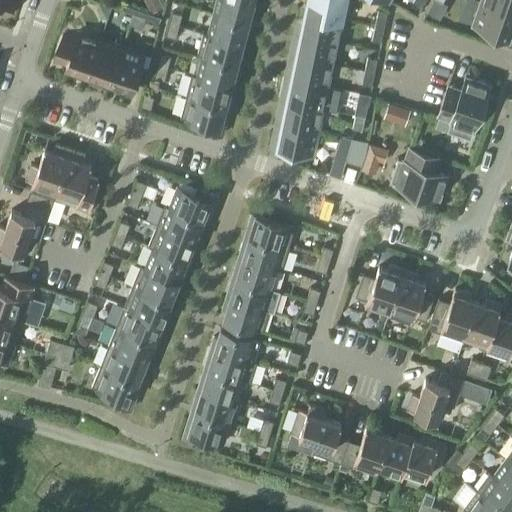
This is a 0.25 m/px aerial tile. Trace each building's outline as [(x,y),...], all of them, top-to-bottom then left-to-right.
[(0,0),(0,18),(4,19),(10,0),(0,0)] [(144,0),(150,12),(162,5),(159,0),(144,0)] [(247,0),(215,0),(212,13),(247,22),(253,2),(247,0)] [(306,0),(304,11),(341,19),(345,0),(306,0)] [(511,0),(480,0),(480,2),(511,12),(511,0)] [(511,24),(511,12),(480,2),(472,25),(508,37),(511,24)] [(160,17),(126,5),(124,11),(133,14),(145,18),(158,23),(160,17)] [(304,11),(299,34),(337,42),(341,19),(304,11)] [(377,11),(374,25),(383,27),(386,13),(377,11)] [(172,12),(168,24),(178,26),(182,14),(172,12)] [(202,32),(202,33),(242,43),(247,22),(212,13),(207,33),(202,32)] [(133,14),(129,24),(141,28),(145,18),(133,14)] [(178,26),(168,24),(165,36),(175,39),(178,26)] [(383,27),(374,25),(371,40),(380,42),(383,27)] [(54,63),(88,75),(100,39),(78,31),(75,37),(64,34),(54,63)] [(202,33),(197,54),(236,64),(242,43),(202,33)] [(299,34),(295,56),(332,64),(337,42),(299,34)] [(88,75),(109,82),(122,46),(100,39),(88,75)] [(122,46),(109,82),(131,90),(143,54),(122,46)] [(160,53),(157,65),(167,68),(170,56),(160,53)] [(191,74),(191,75),(235,86),(238,75),(234,74),(236,64),(197,54),(196,54),(201,56),(196,75),(191,74)] [(295,56),(290,78),(327,86),(332,64),(295,56)] [(367,57),(364,71),(374,73),(377,60),(367,57)] [(167,68),(157,65),(154,78),(164,80),(167,68)] [(374,73),(364,71),(361,84),(371,86),(374,73)] [(191,75),(186,95),(225,106),(228,96),(232,97),(235,86),(191,75)] [(437,115),(439,116),(450,120),(446,131),(470,139),(489,85),(465,77),(460,90),(447,85),(445,92),(437,115)] [(290,78),(285,101),(323,109),(327,86),(290,78)] [(148,95),(143,94),(140,106),(150,109),(153,97),(148,95)] [(225,106),(186,95),(180,117),(203,123),(202,129),(222,135),(227,117),(223,116),(225,106)] [(285,101),(281,123),(318,131),(323,109),(285,101)] [(357,102),(355,115),(364,117),(367,104),(357,102)] [(384,117),(404,124),(409,110),(389,103),(384,117)] [(364,117),(355,115),(352,128),(362,130),(364,117)] [(313,154),(318,131),(281,123),(278,134),(276,146),(274,155),(286,157),(294,159),(296,150),(313,154)] [(352,138),(345,161),(360,166),(363,158),(364,157),(367,141),(352,138)] [(378,172),(388,146),(371,140),(361,166),(378,172)] [(32,182),(26,201),(50,210),(54,198),(53,198),(69,151),(54,146),(52,151),(44,148),(38,166),(30,163),(25,179),(32,182)] [(432,155),(408,147),(404,160),(397,158),(389,182),(438,199),(447,175),(434,171),(438,158),(432,155)] [(84,157),(69,151),(53,198),(54,198),(88,210),(99,179),(87,175),(91,164),(83,161),(84,157)] [(345,176),(353,179),(355,172),(350,169),(348,169),(345,176)] [(136,179),(131,192),(141,195),(146,183),(136,179)] [(164,204),(164,205),(202,220),(205,211),(209,213),(216,195),(197,188),(195,193),(177,186),(168,206),(164,204)] [(141,195),(131,192),(126,204),(136,208),(141,195)] [(50,210),(26,201),(21,213),(11,209),(5,227),(0,225),(0,252),(21,259),(35,219),(45,223),(50,210)] [(164,205),(156,225),(198,242),(202,231),(198,229),(202,220),(164,205)] [(251,227),(249,236),(288,248),(294,227),(255,215),(251,214),(247,225),(251,227)] [(120,220),(115,232),(125,236),(129,224),(120,220)] [(156,225),(148,245),(186,260),(189,251),(193,253),(198,242),(156,225)] [(125,236),(115,232),(110,244),(120,248),(125,236)] [(241,244),(238,255),(281,269),(288,248),(249,236),(246,246),(241,244)] [(140,264),(140,265),(182,282),(186,271),(182,270),(186,260),(148,245),(147,246),(152,247),(144,266),(140,264)] [(323,246),(319,258),(329,261),(333,249),(323,246)] [(239,268),(236,277),(270,288),(276,268),(281,269),(238,255),(234,267),(239,268)] [(329,261),(319,258),(315,270),(325,273),(329,261)] [(104,260),(99,272),(109,276),(113,264),(104,260)] [(387,315),(403,269),(388,264),(387,269),(378,266),(374,277),(363,273),(355,296),(389,308),(387,315)] [(140,265),(132,285),(170,300),(173,291),(177,293),(182,282),(140,265)] [(403,269),(387,315),(411,324),(413,316),(425,320),(433,297),(421,293),(425,282),(417,279),(418,275),(403,269)] [(109,276),(99,272),(94,284),(104,288),(109,276)] [(0,312),(22,320),(34,284),(26,281),(4,274),(0,285),(0,312)] [(229,285),(225,297),(268,310),(269,310),(264,308),(270,288),(236,277),(233,287),(229,285)] [(132,285),(124,305),(166,322),(170,311),(166,310),(170,300),(132,285)] [(310,287),(306,299),(316,302),(320,290),(310,287)] [(427,328),(463,340),(476,301),(469,299),(471,294),(454,288),(450,302),(438,298),(427,328)] [(268,310),(225,297),(222,308),(226,309),(223,319),(262,331),(268,310)] [(316,302),(306,299),(302,311),(312,314),(316,302)] [(463,340),(485,348),(500,304),(485,299),(483,304),(476,301),(463,340)] [(87,303),(83,312),(92,316),(97,304),(87,300),(87,303)] [(500,304),(485,348),(486,348),(487,346),(509,354),(511,346),(511,314),(506,312),(504,317),(497,315),(501,304),(500,304)] [(124,305),(115,325),(153,340),(157,331),(161,333),(166,322),(124,305)] [(0,337),(14,342),(22,320),(0,312),(0,337)] [(92,316),(83,312),(78,324),(88,328),(92,316)] [(115,325),(107,345),(149,362),(154,351),(150,350),(153,340),(115,325)] [(213,336),(210,347),(253,360),(260,339),(221,327),(217,337),(213,336)] [(294,340),(304,343),(307,331),(297,328),(294,340)] [(14,342),(0,337),(0,363),(6,366),(14,342)] [(50,339),(47,351),(58,354),(62,343),(50,339)] [(62,343),(58,354),(70,357),(74,346),(69,344),(62,343)] [(107,345),(99,365),(137,381),(141,371),(145,373),(149,362),(107,345)] [(210,360),(207,369),(242,380),(248,360),(253,361),(253,360),(210,347),(206,358),(210,360)] [(287,362),(297,365),(300,353),(291,350),(287,362)] [(43,362),(55,366),(58,354),(47,351),(43,362)] [(58,354),(55,366),(67,369),(70,357),(58,354)] [(466,372),(476,376),(480,362),(471,359),(466,372)] [(480,362),(476,376),(477,376),(485,379),(486,376),(490,366),(480,362)] [(137,381),(99,365),(91,386),(114,395),(111,401),(131,409),(138,391),(134,390),(137,381)] [(200,377),(197,388),(240,402),(240,401),(236,400),(242,380),(207,369),(205,378),(200,377)] [(421,414),(437,420),(443,403),(454,407),(464,378),(441,370),(437,382),(425,378),(419,395),(411,393),(406,409),(421,414)] [(276,377),(272,389),(282,392),(286,380),(276,377)] [(468,399),(468,400),(485,405),(490,388),(474,383),(473,383),(468,399)] [(198,401),(195,410),(234,422),(240,402),(197,388),(193,400),(198,401)] [(282,392),(272,389),(268,401),(278,404),(282,392)] [(311,452),(340,462),(348,439),(336,435),(340,423),(323,417),(325,409),(309,404),(306,411),(299,409),(290,433),(315,441),(311,452)] [(495,408),(488,418),(496,424),(504,414),(495,408)] [(234,422),(195,410),(192,420),(188,418),(182,436),(202,442),(204,436),(223,442),(229,421),(234,423),(234,422)] [(263,418),(259,431),(269,434),(273,421),(263,418)] [(496,424),(488,418),(480,428),(489,434),(496,424)] [(340,462),(376,474),(389,435),(382,432),(383,428),(367,422),(360,443),(348,439),(340,462)] [(269,434),(259,431),(255,443),(265,446),(269,434)] [(379,467),(401,474),(413,438),(398,433),(396,437),(389,435),(376,474),(379,467)] [(413,438),(401,474),(403,470),(426,478),(431,462),(439,465),(446,445),(422,436),(420,440),(413,438)] [(470,442),(462,452),(470,459),(478,448),(470,442)] [(470,459),(462,452),(455,462),(463,469),(470,459)] [(489,471),(489,472),(511,489),(511,462),(505,457),(493,474),(489,471)] [(511,489),(489,472),(476,489),(506,511),(509,511),(511,508),(511,489)] [(57,504),(67,489),(51,479),(42,495),(57,504)] [(367,499),(377,503),(381,489),(371,486),(367,499)] [(506,511),(476,489),(462,507),(468,511),(506,511)] [(417,511),(428,511),(431,505),(435,494),(425,491),(417,511)]
